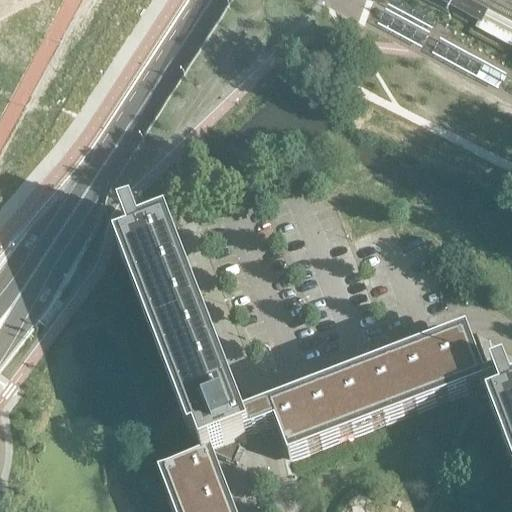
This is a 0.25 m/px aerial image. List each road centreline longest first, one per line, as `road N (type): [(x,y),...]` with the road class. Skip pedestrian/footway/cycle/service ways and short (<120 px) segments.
road 1 (secondary): [(15,295),(210,0)]
road 2 (residential): [(511,339),(487,323),(463,321),(252,398)]
road 3 (residential): [(252,398),(190,232)]
